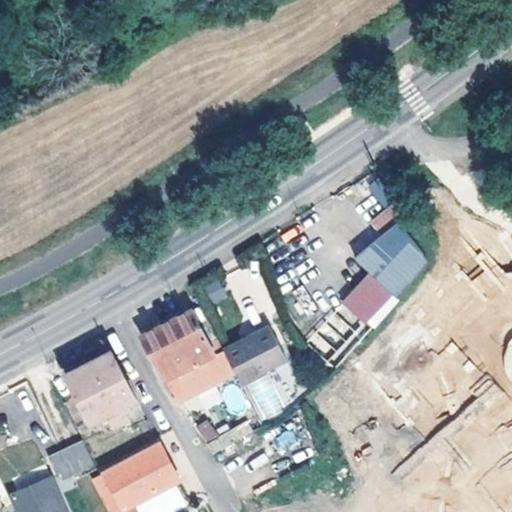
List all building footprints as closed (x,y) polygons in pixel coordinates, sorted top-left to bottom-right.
[(405,270),(420,257),(392,222),(377,235),(405,270)] [(195,286),(216,306),(230,291),(210,271),(195,286)] [(367,275),(356,285),(378,306),(389,296),(367,275)] [(356,285),(347,295),(369,317),(378,306),(356,285)] [(347,295),(339,305),(359,327),(369,317),(347,295)] [(339,305),(330,315),(351,335),(359,327),(339,305)] [(188,314),(209,357),(219,352),(197,309),(188,314)] [(139,338),(167,395),(186,386),(180,371),(209,357),(188,314),(139,338)] [(330,315),(320,325),(343,344),(351,335),(330,315)] [(320,325),(311,335),(333,355),(343,344),(320,325)] [(264,329),(219,352),(232,375),(238,386),(282,362),(264,329)] [(302,345),(323,366),(333,355),(311,335),(302,345)] [(232,375),(219,352),(209,357),(180,371),(186,386),(167,395),(175,404),(232,375)] [(108,353),(63,376),(87,426),(101,418),(109,432),(126,424),(121,416),(127,413),(124,407),(133,402),(110,357),(108,353)] [(245,387),(264,421),(287,407),(268,374),(245,387)] [(247,422),(230,429),(236,444),(254,436),(247,422)] [(193,429),(205,444),(216,438),(205,423),(193,429)] [(80,443),(58,453),(70,478),(92,468),(80,443)] [(176,482),(157,446),(101,474),(103,477),(119,509),(120,511),(131,506),(176,482)] [(70,478),(58,453),(46,460),(57,485),(70,478)] [(115,511),(119,509),(103,477),(94,481),(110,511),(115,511)] [(9,497),(14,511),(27,511),(56,501),(48,482),(9,497)] [(146,511),(177,496),(176,482),(131,506),(135,511),(146,511)] [(186,502),(176,482),(177,496),(183,505),(186,502)] [(168,511),(183,505),(177,496),(146,511),(168,511)] [(60,511),(56,501),(27,511),(60,511)]
